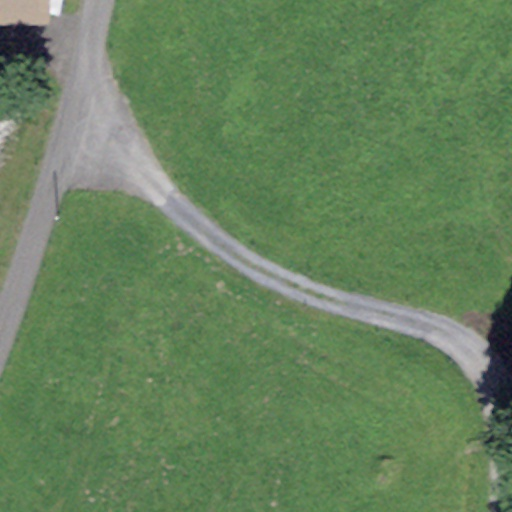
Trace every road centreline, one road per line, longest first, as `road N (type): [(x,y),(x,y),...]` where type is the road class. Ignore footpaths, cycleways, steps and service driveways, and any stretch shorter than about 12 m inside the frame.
road 1 (track): [(75,116),(165,204),(265,277),(456,341),(498,405),(495,511)]
road 2 (track): [(101,0),(75,116),(0,320)]
